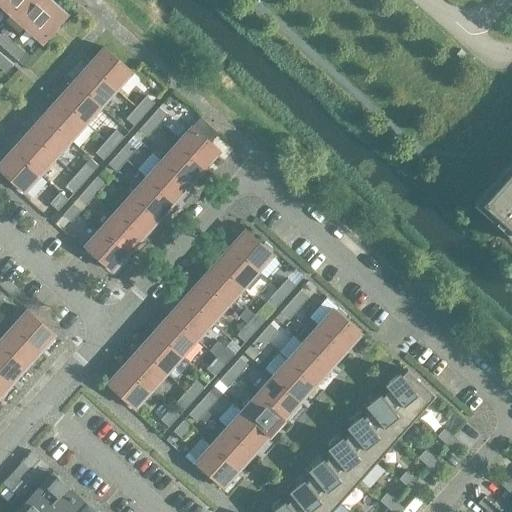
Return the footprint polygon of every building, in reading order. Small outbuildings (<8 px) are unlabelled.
[(21,0),(0,0),(0,4),(10,13),(21,0)] [(21,0),(10,13),(26,28),(50,0),(21,0)] [(51,0),(50,0),(26,28),(42,43),(68,15),(51,0)] [(2,31),(0,33),(0,44),(6,50),(13,42),(2,31)] [(13,42),(6,50),(17,60),(25,52),(13,42)] [(104,47),(88,65),(117,90),(133,73),(104,47)] [(2,54),(0,56),(0,67),(6,73),(13,65),(2,54)] [(117,90),(88,65),(73,82),(101,107),(117,90)] [(101,107),(73,82),(58,99),(86,124),(101,107)] [(154,103),(146,96),(136,107),(144,115),(154,103)] [(86,124),(58,99),(43,116),(71,141),(86,124)] [(167,115),(159,107),(149,119),(157,126),(167,115)] [(129,131),(139,120),(131,113),(121,124),(129,131)] [(71,141),(43,116),(27,133),(56,158),(71,141)] [(200,117),(176,143),(205,168),(220,151),(211,142),(219,133),(200,117)] [(119,143),(129,131),(121,124),(110,136),(119,143)] [(144,124),(134,136),(142,143),(152,132),(144,124)] [(56,158),(27,133),(12,150),(40,175),(56,158)] [(134,136),(123,147),(132,155),(142,143),(134,136)] [(176,143),(161,160),(190,185),(205,168),(176,143)] [(99,165),(109,154),(100,147),(90,158),(99,165)] [(40,175),(12,150),(0,163),(0,170),(13,182),(11,185),(20,193),(22,190),(25,192),(40,175)] [(88,177),(99,165),(90,158),(80,169),(88,177)] [(112,177),(122,166),(113,158),(103,170),(112,177)] [(161,160),(146,177),(174,202),(190,185),(161,160)] [(511,169),(483,202),(511,228),(511,169)] [(101,188),(112,177),(103,170),(93,181),(101,188)] [(146,177),(131,194),(159,219),(174,202),(146,177)] [(68,200),(78,188),(70,181),(60,192),(68,200)] [(58,211),(68,200),(60,192),(50,204),(58,211)] [(91,200),(83,192),(73,204),(81,211),(91,200)] [(131,194),(116,211),(144,236),(159,219),(131,194)] [(71,223),(81,211),(73,204),(63,215),(71,223)] [(116,211),(100,228),(129,253),(144,236),(116,211)] [(87,248),(84,251),(93,259),(96,256),(113,271),(129,253),(100,228),(85,246),(87,248)] [(246,229),(230,247),(262,275),(263,275),(258,271),(274,254),(271,252),(274,249),(265,241),(262,244),(246,229)] [(262,275),(230,247),(215,263),(243,289),(245,286),(249,290),(262,275)] [(243,289),(215,263),(199,280),(228,306),(243,289)] [(286,297),(296,285),(288,278),(277,289),(286,297)] [(228,306),(199,280),(184,297),(212,323),(228,306)] [(275,308),(286,297),(277,289),(267,300),(275,308)] [(299,308),(309,297),(300,289),(290,301),(299,308)] [(212,323),(184,297),(169,314),(197,340),(212,323)] [(288,320),(299,308),(290,301),(280,312),(288,320)] [(334,308),(318,325),(346,351),(362,333),(345,318),(347,315),(338,307),(336,310),(334,308)] [(27,310),(12,326),(40,352),(55,335),(27,310)] [(255,330),(265,319),(257,312),(247,323),(255,330)] [(197,340),(169,314),(154,331),(182,357),(197,340)] [(346,351),(318,325),(312,320),(296,337),(303,342),(331,368),(346,351)] [(245,342),(255,330),(247,323),(237,334),(245,342)] [(268,342),(278,331),(270,323),(260,335),(268,342)] [(40,352),(12,326),(0,339),(0,344),(26,368),(40,352)] [(182,357),(154,331),(139,348),(167,374),(182,357)] [(258,353),(268,342),(260,335),(250,346),(258,353)] [(331,368),(303,342),(287,359),(316,385),(331,368)] [(26,368),(0,344),(0,373),(12,384),(26,368)] [(225,364),(235,353),(227,346),(216,357),(225,364)] [(167,374),(139,348),(123,365),(151,391),(167,374)] [(215,376),(225,364),(216,357),(206,368),(215,376)] [(238,376),(248,365),(240,357),(229,369),(238,376)] [(316,385),(287,359),(272,376),(300,401),(316,385)] [(151,391),(123,365),(108,383),(124,398),(122,401),(131,409),(133,406),(136,408),(151,391)] [(227,387),(238,376),(229,369),(219,380),(227,387)] [(390,389),(388,392),(416,417),(436,395),(407,370),(402,375),(400,372),(386,384),(390,389)] [(0,396),(12,384),(0,373),(0,396)] [(300,401),(272,376),(257,393),(285,418),(300,401)] [(194,398),(204,387),(196,380),(186,391),(194,398)] [(184,410),(194,398),(186,391),(176,402),(184,410)] [(207,410),(217,399),(209,391),(199,403),(207,410)] [(371,411),(369,413),(397,439),(416,417),(388,392),(383,397),(381,394),(366,405),(371,411)] [(285,418),(257,393),(242,410),(270,436),(285,418)] [(197,421),(207,410),(199,403),(189,414),(197,421)] [(161,419),(169,427),(179,415),(171,408),(161,419)] [(270,436),(242,410),(226,427),(255,453),(270,436)] [(351,432),(349,434),(378,460),(397,439),(369,413),(364,418),(361,415),(347,427),(351,432)] [(173,431),(182,438),(192,427),(184,419),(173,431)] [(255,453),(226,427),(211,444),(239,470),(255,453)] [(444,428),(437,436),(454,451),(461,443),(444,428)] [(378,460),(349,434),(345,440),(342,437),(328,448),(332,454),(330,456),(359,482),(378,460)] [(239,470),(211,444),(196,462),(198,464),(195,467),(204,475),(207,472),(224,487),(239,470)] [(425,449),(418,457),(435,473),(442,465),(425,449)] [(29,471),(40,459),(32,451),(20,464),(29,471)] [(359,482),(330,456),(325,461),(323,458),(309,470),(313,475),(311,477),(339,503),(359,482)] [(20,498),(48,466),(40,459),(29,471),(20,464),(4,483),(20,498)] [(406,471),(399,479),(416,494),(423,486),(406,471)] [(498,480),(511,492),(511,478),(505,472),(498,480)] [(99,511),(58,474),(23,511),(99,511)] [(331,511),(339,503),(311,477),(306,482),(304,479),(289,491),(294,496),(292,499),(306,511),(331,511)] [(386,492),(379,500),(392,511),(399,511),(404,508),(386,492)] [(479,502),(490,511),(500,511),(503,509),(486,494),(479,502)] [(306,511),(292,499),(287,504),(285,501),(270,511),(306,511)]
